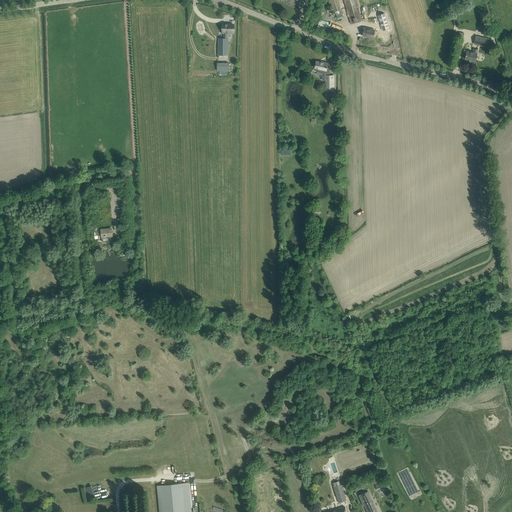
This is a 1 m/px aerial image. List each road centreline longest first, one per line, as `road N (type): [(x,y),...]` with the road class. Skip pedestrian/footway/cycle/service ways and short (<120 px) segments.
road 1 (unclassified): [(511,97),(353,53),(217,0)]
road 2 (unknown): [(125,0),(133,166),(95,181),(113,196),(118,235)]
road 3 (track): [(498,234),(486,140),(511,107)]
